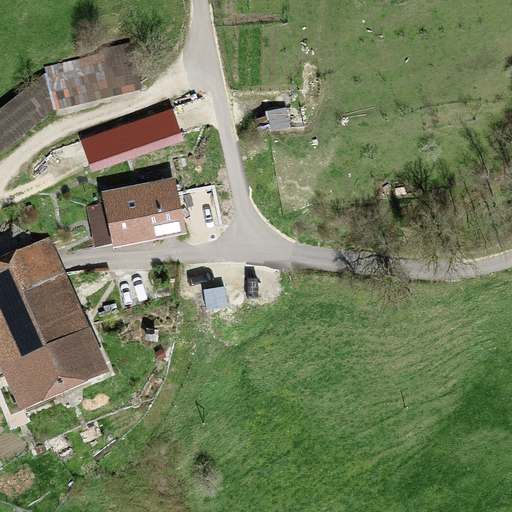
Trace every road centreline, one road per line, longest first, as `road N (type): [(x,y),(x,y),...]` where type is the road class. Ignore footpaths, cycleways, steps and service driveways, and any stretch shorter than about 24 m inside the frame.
road 1 (unclassified): [(0,283),(71,261),(248,250),(432,269),(511,259)]
road 2 (track): [(199,0),(248,250)]
road 3 (track): [(211,76),(56,129),(0,178)]
